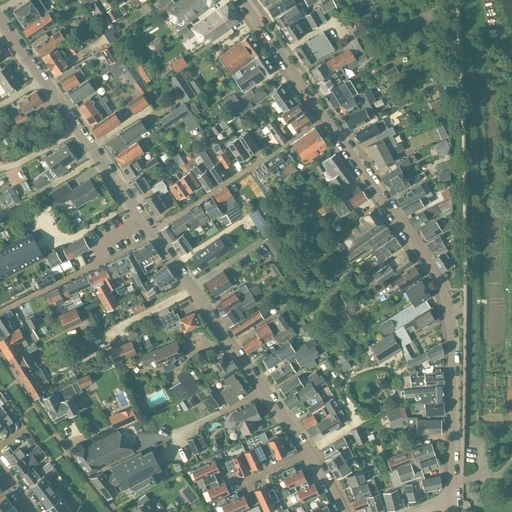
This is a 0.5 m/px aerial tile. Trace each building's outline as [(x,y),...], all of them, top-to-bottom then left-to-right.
[(29,0),(14,11),(24,25),(47,9),(40,0),(29,0)] [(104,11),(97,0),(92,4),(99,14),(104,11)] [(163,0),(156,5),(161,12),(175,3),(172,0),(163,0)] [(210,5),(217,0),(178,0),(163,11),(167,16),(171,13),(177,23),(184,18),(187,23),(210,6),(210,5)] [(294,0),(282,0),(279,2),(269,8),(274,16),(296,4),(294,0)] [(332,0),(327,3),(330,8),(336,5),(332,0)] [(231,26),(238,21),(226,4),(190,30),(199,42),(208,36),(212,41),(232,27),(231,26)] [(282,28),(289,23),(300,17),(305,13),(301,7),(296,10),(294,7),(275,18),(281,28),(282,28)] [(319,7),(305,16),(312,29),(327,21),(321,10),(319,7)] [(112,21),(118,18),(112,9),(107,12),(112,21)] [(55,22),(53,18),(49,13),(23,30),(30,40),(55,22)] [(103,20),(108,28),(112,25),(107,18),(103,20)] [(289,23),(282,28),(291,42),(306,33),(297,20),(290,25),(289,23)] [(355,38),(356,38),(368,32),(364,24),(351,31),(355,38)] [(49,36),(34,46),(40,55),(64,38),(59,30),(53,34),(49,37),(49,36)] [(307,64),(334,48),(324,32),(296,48),(307,64)] [(228,69),(232,75),(253,58),(262,51),(249,34),(219,57),(228,69)] [(150,45),(156,50),(164,42),(158,37),(150,45)] [(341,46),(344,51),(326,62),(325,61),(310,70),(317,81),(336,69),(341,66),(346,63),(355,58),(354,54),(363,50),(356,38),(355,38),(341,46)] [(67,47),(70,51),(79,45),(81,44),(78,39),(67,47)] [(113,43),(100,50),(109,64),(121,57),(113,43)] [(70,51),(73,55),(83,48),(81,44),(79,45),(70,51)] [(41,56),(48,66),(65,55),(62,51),(60,52),(56,46),(41,56)] [(262,51),(253,58),(254,60),(233,75),(243,91),(275,70),(262,51)] [(65,55),(48,66),(55,76),(69,66),(65,60),(67,59),(65,55)] [(368,59),(365,55),(356,59),(355,58),(346,63),(349,70),(368,59)] [(122,57),(99,71),(101,74),(110,69),(116,78),(129,69),(122,57)] [(175,72),(187,64),(183,57),(171,65),(175,72)] [(141,64),(136,67),(139,72),(144,70),(141,64)] [(0,82),(7,92),(20,83),(7,65),(0,69),(0,82)] [(336,69),(317,81),(325,92),(338,84),(344,81),(348,80),(341,66),(336,69)] [(398,72),(395,66),(383,73),(386,79),(398,72)] [(80,82),(78,79),(85,75),(80,68),(73,72),(74,73),(61,81),(63,84),(62,87),(64,90),(66,90),(66,91),(67,91),(80,82)] [(132,68),(125,73),(128,77),(136,73),(132,68)] [(169,79),(185,102),(195,95),(179,72),(169,79)] [(140,79),(132,84),(140,94),(142,93),(142,94),(148,90),(140,79)] [(338,84),(325,92),(332,104),(358,92),(350,79),(348,80),(338,84)] [(88,81),(69,94),(75,103),(94,90),(88,81)] [(282,84),(270,93),(284,112),(295,104),(282,84)] [(198,94),(204,90),(201,85),(195,89),(198,94)] [(256,103),(269,93),(264,88),(252,96),(256,103)] [(370,89),(361,93),(339,103),(345,113),(358,106),(356,102),(363,99),(367,106),(370,104),(376,101),(370,89)] [(36,92),(18,104),(20,107),(18,109),(20,113),(23,111),(25,114),(42,102),(36,92)] [(78,107),(84,116),(105,102),(108,100),(105,96),(101,98),(99,93),(92,98),(91,97),(78,107)] [(148,103),(142,94),(142,93),(140,94),(127,103),(135,114),(149,104),(148,103)] [(224,101),(231,111),(241,104),(234,94),(224,101)] [(444,96),(433,101),(435,106),(446,101),(444,96)] [(381,99),(374,103),(376,108),(383,104),(381,99)] [(111,111),(105,102),(84,116),(91,125),(104,116),(111,111)] [(194,103),(188,106),(193,114),(199,111),(194,103)] [(160,120),(160,121),(166,129),(182,118),(182,116),(190,111),(185,104),(177,109),(177,108),(160,120)] [(303,112),(298,104),(283,115),(289,123),(303,112)] [(370,104),(367,106),(364,107),(364,108),(344,118),(350,129),(371,119),(367,112),(372,109),(370,104)] [(299,132),(312,122),(304,112),(291,122),(299,132)] [(121,123),(116,115),(115,113),(93,128),(99,137),(121,123)] [(14,117),(18,126),(29,120),(26,114),(21,117),(20,114),(14,117)] [(241,128),(248,124),(243,115),(236,119),(241,128)] [(112,152),(147,130),(140,119),(105,142),(112,152)] [(224,119),(211,128),(215,134),(228,125),(224,119)] [(372,125),(357,132),(362,141),(375,134),(375,135),(388,129),(384,122),(383,119),(375,123),(372,125)] [(274,120),(270,122),(266,125),(271,131),(280,145),(288,140),(283,133),(280,128),(278,125),(274,120)] [(285,125),(284,125),(280,128),(283,133),(288,130),(285,125)] [(297,151),(320,135),(315,127),(292,143),(297,151)] [(388,129),(375,135),(378,140),(367,146),(373,157),(397,145),(391,135),(395,133),(393,129),(392,127),(388,129)] [(248,131),(238,138),(249,154),(259,148),(248,131)] [(305,164),(329,147),(321,136),(297,152),(305,164)] [(249,154),(238,138),(228,144),(239,161),(249,154)] [(437,143),(440,150),(450,145),(447,138),(437,143)] [(397,145),(373,157),(379,168),(394,160),(391,155),(397,152),(397,153),(404,150),(401,143),(397,145)] [(46,159),(58,176),(66,170),(64,166),(69,163),(70,164),(76,160),(75,159),(75,158),(70,151),(72,150),(68,144),(67,145),(66,144),(46,159)] [(116,157),(122,167),(140,155),(141,154),(134,144),(116,157)] [(227,177),(222,169),(218,162),(214,165),(205,151),(200,154),(218,182),(227,177)] [(217,157),(220,161),(218,162),(222,169),(224,168),(225,168),(232,164),(224,152),(217,157)] [(265,162),(273,175),(278,171),(283,179),(288,176),(287,175),(287,176),(282,169),(288,165),(283,158),(280,153),(265,162)] [(337,188),(352,177),(335,153),(321,162),(316,166),(320,172),(325,169),(324,167),(325,166),(332,177),(330,178),(332,180),(329,183),(329,184),(332,189),(333,189),(336,187),(337,188)] [(288,165),(292,163),(294,161),(290,154),(283,158),(288,165)] [(140,155),(122,167),(123,168),(122,170),(124,173),(126,173),(129,178),(142,169),(144,170),(158,161),(155,157),(145,163),(140,155)] [(401,170),(404,169),(403,167),(411,163),(408,158),(400,162),(400,161),(394,164),(396,167),(381,177),(387,186),(405,175),(401,170)] [(187,162),(206,190),(215,184),(206,170),(202,173),(193,159),(187,162)] [(265,180),(273,175),(265,162),(251,171),(256,179),(262,175),(265,180)] [(297,170),(292,163),(288,165),(282,169),(287,176),(287,175),(288,176),(297,170)] [(164,168),(168,175),(174,171),(169,165),(164,168)] [(450,170),(439,176),(444,184),(451,181),(450,170)] [(191,172),(180,179),(189,192),(196,187),(196,186),(199,184),(191,172)] [(405,175),(387,186),(392,194),(411,185),(426,177),(423,172),(408,180),(405,175)] [(138,196),(150,187),(142,174),(129,183),(138,196)] [(47,182),(42,175),(32,182),(37,189),(47,182)] [(167,188),(169,187),(177,200),(189,192),(180,179),(173,184),(171,180),(170,181),(167,176),(162,179),(166,186),(167,188)] [(150,187),(154,193),(143,200),(154,216),(167,207),(159,196),(168,190),(167,189),(166,186),(162,179),(150,187)] [(89,180),(68,193),(71,197),(77,207),(89,199),(92,201),(97,198),(96,195),(98,194),(89,180)] [(71,197),(68,193),(72,191),(66,182),(53,190),(48,193),(56,206),(71,197)] [(395,198),(401,207),(426,194),(420,184),(395,198)] [(355,194),(361,190),(358,186),(352,189),(355,194)] [(214,195),(231,222),(244,214),(227,187),(214,195)] [(13,188),(0,195),(0,210),(11,204),(19,199),(15,192),(13,188)] [(270,188),(263,193),(267,199),(274,194),(270,188)] [(444,198),(451,194),(448,189),(441,193),(444,198)] [(350,199),(355,207),(368,199),(363,191),(350,199)] [(430,192),(426,194),(401,207),(406,216),(430,203),(427,197),(431,194),(430,192)] [(337,215),(338,216),(339,217),(340,216),(344,214),(354,208),(349,200),(345,193),(336,200),(331,203),(335,208),(333,209),(337,215)] [(442,217),(452,211),(451,197),(436,205),(435,205),(408,219),(414,229),(428,221),(428,220),(432,218),(432,217),(440,212),(442,217)] [(211,219),(222,212),(213,198),(207,202),(207,201),(204,202),(204,204),(202,205),(211,219)] [(331,210),(326,203),(317,209),(321,216),(331,210)] [(200,205),(191,210),(196,216),(201,225),(202,223),(209,219),(208,216),(200,205)] [(258,205),(247,212),(264,238),(274,231),(258,205)] [(348,253),(386,226),(374,209),(364,215),(366,220),(343,235),(338,240),(343,247),(343,248),(343,250),(345,249),(348,253)] [(345,214),(348,219),(356,213),(354,209),(345,214)] [(191,210),(182,216),(188,226),(191,231),(201,225),(196,216),(191,210)] [(226,214),(222,216),(221,217),(226,225),(231,222),(227,216),(226,214)] [(176,234),(188,226),(182,216),(169,224),(176,234)] [(453,219),(448,222),(440,228),(436,221),(420,230),(426,240),(442,231),(443,233),(452,227),(453,227),(453,219)] [(169,242),(177,237),(169,225),(161,230),(169,242)] [(219,230),(215,225),(205,232),(208,237),(219,230)] [(364,252),(373,246),(375,249),(394,235),(388,227),(374,237),(367,242),(346,256),(349,261),(364,251),(364,252)] [(444,244),(445,246),(452,241),(452,234),(442,240),(441,238),(445,236),(443,233),(426,243),(432,251),(444,244)] [(0,281),(35,263),(35,262),(44,258),(31,234),(18,241),(14,243),(0,250),(0,281)] [(180,255),(192,247),(193,248),(198,244),(196,240),(191,244),(187,238),(188,237),(186,234),(184,235),(183,234),(171,242),(180,255)] [(272,236),(265,240),(274,253),(281,249),(272,236)] [(84,237),(63,249),(69,260),(90,248),(84,237)] [(374,254),(380,261),(401,246),(394,237),(373,252),(374,254)] [(213,243),(193,257),(201,268),(221,254),(226,251),(218,239),(213,243)] [(453,246),(452,241),(445,246),(435,252),(437,255),(433,257),(442,270),(444,269),(446,270),(449,268),(449,266),(451,265),(447,259),(450,258),(446,251),(453,246)] [(133,252),(141,267),(144,266),(154,261),(160,257),(150,242),(149,243),(133,252)] [(51,267),(62,262),(55,250),(45,256),(51,267)] [(135,280),(139,284),(142,282),(136,271),(141,268),(133,252),(123,257),(131,271),(135,280)] [(378,283),(395,272),(396,274),(413,263),(406,253),(390,263),(389,263),(372,274),(378,283)] [(287,254),(281,258),(284,263),(290,259),(287,254)] [(131,271),(123,257),(114,261),(122,276),(131,271)] [(114,261),(105,266),(112,281),(122,276),(114,261)] [(280,277),(286,273),(277,261),(272,264),(280,277)] [(36,280),(35,282),(37,285),(38,285),(40,289),(56,281),(53,277),(63,271),(59,264),(47,270),(48,273),(35,279),(36,280)] [(166,265),(152,276),(156,282),(161,288),(168,283),(167,281),(174,276),(166,265)] [(112,281),(105,266),(97,270),(104,283),(105,282),(110,289),(111,289),(113,288),(114,291),(118,293),(125,290),(123,285),(116,288),(114,284),(112,281)] [(401,290),(421,277),(415,266),(394,279),(401,290)] [(332,279),(325,269),(319,272),(326,283),(332,279)] [(97,270),(87,275),(94,288),(94,289),(95,288),(94,287),(97,286),(99,291),(96,292),(99,297),(106,310),(119,303),(115,296),(111,289),(110,289),(105,282),(104,283),(97,270)] [(215,296),(232,285),(223,271),(206,283),(215,296)] [(318,273),(306,280),(310,286),(312,285),(315,290),(325,284),(318,273)] [(94,288),(87,275),(65,284),(71,298),(72,298),(73,301),(80,298),(76,291),(83,288),(85,292),(94,288)] [(393,287),(389,281),(374,290),(378,296),(393,287)] [(413,303),(389,318),(394,327),(395,329),(423,312),(418,304),(431,296),(421,281),(406,291),(413,303)] [(139,284),(144,292),(149,289),(144,282),(142,283),(142,282),(139,284)] [(65,284),(58,288),(64,301),(71,298),(65,284)] [(152,286),(149,289),(144,292),(150,299),(150,300),(158,294),(152,286)] [(51,308),(64,301),(58,288),(44,294),(51,308)] [(240,288),(219,300),(226,311),(240,302),(248,298),(252,295),(248,290),(243,293),(240,288)] [(240,302),(222,314),(229,325),(244,316),(241,312),(256,302),(253,297),(252,295),(248,298),(240,302)] [(132,307),(135,314),(146,309),(142,302),(132,307)] [(75,307),(68,310),(62,314),(58,315),(65,330),(82,321),(75,307)] [(264,318),(263,317),(266,315),(267,312),(265,309),(261,309),(258,310),(231,328),(236,336),(264,318)] [(0,339),(15,331),(7,318),(13,315),(11,310),(0,315),(0,339)] [(405,329),(413,325),(416,330),(420,327),(421,328),(435,320),(429,310),(409,321),(403,325),(405,329)] [(163,327),(166,326),(168,329),(179,324),(181,330),(183,329),(184,332),(199,325),(194,313),(180,319),(179,317),(176,318),(172,311),(158,317),(157,319),(160,326),(163,327)] [(283,312),(274,318),(281,330),(290,324),(283,312)] [(25,320),(31,329),(33,328),(44,322),(41,317),(36,320),(34,315),(25,320)] [(273,335),(281,330),(274,318),(255,330),(257,335),(243,344),(248,352),(263,342),(263,341),(273,335)] [(394,327),(389,318),(377,325),(383,335),(394,327)] [(296,330),(295,330),(298,336),(310,329),(306,323),(305,324),(303,319),(293,325),(296,330)] [(281,330),(287,339),(295,333),(290,324),(281,330)] [(405,329),(403,325),(393,330),(401,347),(402,346),(404,345),(411,341),(405,329)] [(19,328),(15,331),(0,339),(0,344),(3,350),(24,338),(19,328)] [(402,350),(391,333),(370,346),(380,363),(402,350)] [(20,352),(18,350),(19,350),(28,345),(24,338),(3,350),(8,358),(20,352)] [(157,367),(162,365),(164,370),(167,371),(174,368),(175,366),(173,360),(182,357),(176,342),(140,356),(144,364),(154,360),(157,367)] [(289,361),(308,349),(305,343),(294,350),(289,342),(262,359),(268,367),(286,356),(289,361)] [(20,351),(19,350),(18,350),(20,352),(8,358),(20,376),(31,370),(37,366),(29,353),(38,348),(35,343),(20,351)] [(416,370),(415,365),(429,358),(431,360),(443,355),(442,344),(407,361),(408,368),(409,373),(416,370)] [(296,371),(295,369),(300,366),(301,366),(319,354),(314,346),(312,347),(313,347),(272,374),(277,383),(296,371)] [(116,348),(110,351),(115,363),(122,360),(116,348)] [(227,376),(238,369),(232,360),(226,364),(222,358),(213,364),(224,379),(227,376)] [(347,359),(340,364),(344,371),(352,367),(347,359)] [(200,388),(188,369),(177,376),(180,381),(169,388),(177,401),(183,397),(189,395),(200,388)] [(416,370),(409,373),(411,385),(424,384),(425,385),(443,384),(444,384),(443,372),(440,372),(440,369),(435,369),(435,373),(424,373),(424,375),(417,376),(417,370),(416,370)] [(45,393),(45,392),(31,370),(20,376),(34,399),(45,393)] [(312,381),(322,375),(319,377),(315,371),(307,376),(311,382),(312,381)] [(77,380),(81,388),(93,383),(88,373),(77,379),(77,380)] [(230,405),(247,393),(238,380),(237,381),(234,375),(225,381),(228,386),(221,391),(230,405)] [(312,381),(317,388),(326,382),(322,375),(312,381)] [(405,396),(416,395),(420,395),(420,402),(443,400),(443,384),(411,387),(409,375),(402,377),(403,387),(398,388),(399,397),(405,396)] [(286,396),(308,382),(304,376),(299,378),(298,376),(280,387),(286,396)] [(77,380),(71,383),(56,391),(58,394),(55,396),(53,392),(44,398),(49,408),(47,410),(50,415),(53,415),(56,421),(65,416),(63,412),(66,410),(68,414),(78,409),(71,395),(76,393),(81,390),(81,388),(77,380)] [(307,408),(311,414),(326,405),(324,403),(322,399),(310,381),(284,399),(290,408),(312,394),(317,402),(307,408)] [(209,391),(205,387),(201,390),(215,409),(225,402),(214,388),(209,391)] [(331,416),(317,423),(323,433),(341,423),(338,418),(344,415),(334,397),(324,403),(326,405),(330,413),(331,415),(331,416)] [(417,409),(425,409),(425,415),(444,414),(444,402),(416,403),(417,409)] [(239,427),(243,434),(257,427),(254,421),(261,418),(254,403),(233,414),(234,415),(229,418),(227,419),(226,421),(227,424),(228,427),(230,429),(232,429),(234,429),(239,427)] [(0,405),(0,429),(12,420),(1,405),(0,405)] [(311,414),(301,421),(305,428),(317,420),(315,417),(320,414),(321,414),(323,417),(329,413),(331,416),(331,415),(330,413),(326,405),(311,414)] [(123,419),(112,424),(114,429),(136,418),(131,407),(120,412),(123,419)] [(386,413),(389,420),(400,416),(400,417),(403,417),(399,407),(386,413)] [(403,417),(400,417),(400,416),(389,420),(392,429),(403,425),(409,424),(409,417),(403,417)] [(420,417),(409,417),(409,424),(417,424),(416,433),(440,433),(441,421),(420,420),(420,417)] [(351,430),(359,449),(369,445),(361,425),(351,430)] [(133,452),(118,430),(73,452),(88,474),(100,468),(98,464),(103,461),(105,465),(133,452)] [(204,449),(197,435),(187,440),(194,454),(204,449)] [(254,444),(261,441),(258,435),(251,438),(254,444)] [(283,444),(285,443),(285,444),(286,443),(282,436),(282,437),(280,438),(279,436),(277,437),(276,435),(269,438),(270,438),(270,440),(262,444),(268,455),(273,453),(276,458),(287,453),(283,444)] [(29,439),(27,441),(30,445),(31,446),(36,442),(35,442),(32,437),(31,438),(29,439)] [(332,443),(335,450),(347,443),(343,437),(332,443)] [(9,448),(3,452),(12,464),(25,454),(21,449),(22,448),(24,451),(31,446),(30,445),(27,441),(12,451),(9,448)] [(391,469),(412,462),(435,454),(431,443),(412,449),(387,459),(391,469)] [(260,444),(243,452),(251,469),(263,464),(260,459),(266,456),(260,444)] [(21,475),(38,463),(33,456),(41,450),(38,445),(25,454),(12,464),(21,475)] [(117,463),(121,470),(130,485),(151,474),(160,469),(151,451),(142,455),(140,452),(117,463)] [(326,460),(332,469),(346,461),(340,451),(326,460)] [(250,470),(242,453),(225,461),(230,473),(236,470),(238,475),(250,470)] [(404,484),(416,480),(424,477),(423,472),(439,466),(435,454),(412,462),(415,469),(419,468),(420,470),(413,472),(411,464),(389,472),(394,487),(404,484)] [(214,459),(192,470),(197,481),(199,486),(205,484),(217,478),(214,473),(219,471),(214,459)] [(346,461),(332,469),(337,478),(358,466),(356,461),(348,466),(346,461)] [(36,465),(21,475),(28,485),(43,474),(48,470),(53,467),(49,462),(39,469),(38,467),(36,465)] [(90,477),(98,486),(114,477),(113,475),(115,474),(114,473),(121,470),(117,463),(110,466),(90,477)] [(294,485),(306,480),(301,468),(296,471),(293,465),(282,471),(285,479),(283,480),(283,479),(283,480),(286,487),(287,486),(286,486),(288,485),(289,488),(295,485),(294,485)] [(371,470),(364,473),(363,470),(347,476),(350,485),(369,478),(374,477),(373,476),(380,474),(377,468),(375,468),(375,467),(370,469),(371,470)] [(124,488),(128,486),(130,485),(121,470),(114,473),(115,474),(113,475),(114,477),(98,486),(107,498),(120,490),(116,484),(120,481),(124,488)] [(28,485),(34,493),(49,481),(43,474),(28,485)] [(130,485),(128,486),(134,495),(156,482),(151,474),(130,485)] [(416,480),(418,488),(422,487),(424,491),(441,487),(439,475),(416,480)] [(219,483),(217,478),(205,484),(213,500),(230,493),(224,481),(219,483)] [(309,485),(306,480),(294,485),(295,485),(298,493),(294,494),(297,501),(298,501),(297,501),(301,499),(302,502),(319,494),(314,482),(309,485)] [(421,497),(418,488),(416,480),(404,484),(397,487),(399,493),(403,492),(403,491),(405,490),(409,501),(421,497)] [(55,489),(49,481),(34,493),(40,500),(55,489)] [(370,481),(367,483),(352,489),(356,500),(371,493),(369,489),(372,487),(370,481)] [(254,490),(264,511),(265,511),(267,511),(271,511),(275,510),(274,510),(273,508),(276,507),(273,502),(279,499),(273,488),(268,490),(266,485),(254,490)] [(57,487),(55,489),(40,500),(46,508),(63,495),(57,487)] [(187,487),(181,491),(184,495),(190,491),(187,487)] [(388,510),(401,507),(397,489),(383,492),(388,510)] [(236,492),(224,497),(227,503),(221,505),(224,511),(237,511),(249,506),(244,495),(239,497),(236,492)] [(355,511),(370,506),(371,511),(383,508),(379,493),(367,497),(352,503),(355,511)] [(133,510),(134,511),(153,511),(146,501),(149,499),(145,494),(136,501),(140,505),(133,510)] [(5,495),(0,499),(0,511),(4,511),(13,506),(13,505),(12,505),(11,503),(10,501),(9,501),(6,496),(5,495)] [(49,511),(56,511),(69,502),(63,495),(46,508),(49,511)] [(69,502),(56,511),(71,511),(75,510),(69,502)]
